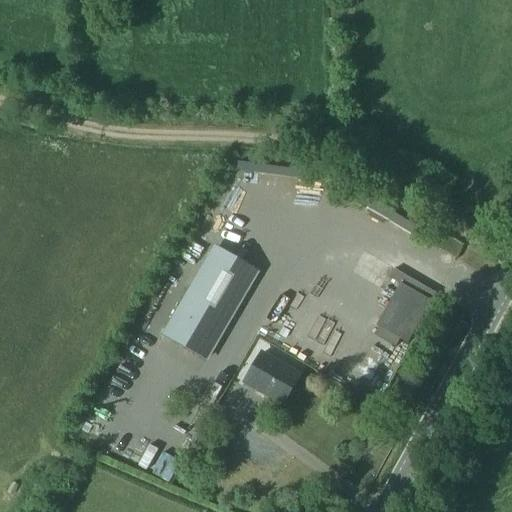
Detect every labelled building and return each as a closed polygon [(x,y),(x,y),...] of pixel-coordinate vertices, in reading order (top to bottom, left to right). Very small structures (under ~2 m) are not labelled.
[(424,227),(420,236),(441,244),(444,235),(424,227)] [(342,270),(346,257),(320,249),(316,262),(342,270)] [(214,251),(164,338),(205,362),(255,274),(214,251)] [(323,292),(332,270),(307,260),(298,282),(323,292)] [(168,292),(177,270),(169,267),(159,288),(168,292)] [(261,355),(244,385),(282,406),(299,376),(261,355)] [(163,482),(170,467),(161,463),(154,478),(163,482)]
